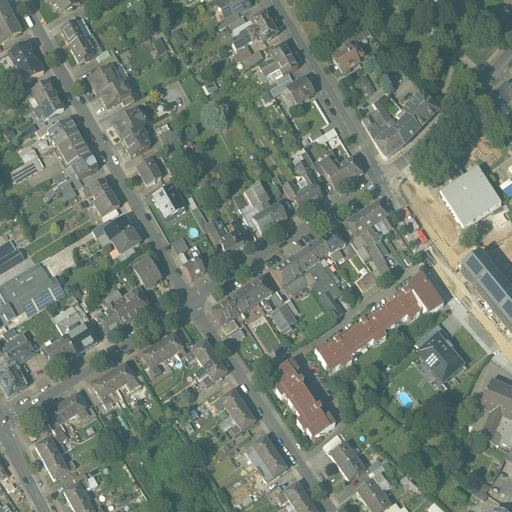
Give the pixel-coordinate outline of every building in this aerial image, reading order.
[(48,0),(52,7),(56,5),(60,13),(69,8),(70,11),(79,6),(75,0),(48,0)] [(244,0),(229,0),(218,6),(226,20),(236,15),(248,8),(244,0)] [(3,3),(0,4),(0,27),(13,20),(3,3)] [(265,14),(253,20),(260,31),(271,25),(265,14)] [(226,20),(217,25),(220,31),(239,21),(236,15),(226,20)] [(0,27),(0,46),(21,36),(13,20),(0,27)] [(75,25),(60,33),(69,49),(84,41),(75,25)] [(271,25),(260,31),(266,42),(278,36),(271,25)] [(366,31),(331,51),(334,57),(349,49),(350,50),(371,37),(366,31)] [(24,40),(5,51),(15,71),(18,70),(32,62),(29,57),(32,55),(24,40)] [(84,41),(69,49),(78,66),(84,63),(93,58),(91,54),(92,53),(88,46),(87,46),(84,41)] [(284,46),(269,54),(272,61),(275,66),(290,57),(284,46)] [(334,57),(331,59),(341,76),(365,63),(360,54),(354,57),(350,50),(349,49),(334,57)] [(106,53),(95,59),(99,65),(110,59),(106,53)] [(110,59),(99,65),(103,74),(111,69),(111,70),(118,66),(113,57),(110,59)] [(290,57),(275,66),(278,71),(266,78),(270,85),(276,82),(275,80),(282,76),(283,79),(287,76),(298,70),(290,57)] [(272,61),(266,65),(265,64),(258,68),(261,73),(275,66),(272,61)] [(32,62),(18,70),(21,76),(19,77),(23,86),(43,76),(38,67),(35,69),(32,62)] [(275,66),(261,73),(265,79),(266,78),(278,71),(275,66)] [(103,74),(87,83),(96,99),(99,98),(120,86),(111,70),(111,69),(103,74)] [(360,79),(370,96),(378,92),(368,75),(360,79)] [(282,76),(275,80),(276,82),(279,87),(281,86),(290,81),(287,76),(283,79),(282,76)] [(293,87),(285,92),(281,86),(279,87),(270,92),(274,99),(282,94),(285,98),(289,95),(297,107),(302,103),(313,96),(304,80),(293,87)] [(293,87),(290,81),(281,86),(285,92),(293,87)] [(217,82),(205,87),(209,95),(220,91),(217,82)] [(120,86),(99,98),(107,112),(121,104),(131,98),(131,97),(129,98),(126,94),(127,91),(124,84),(120,86)] [(48,85),(29,96),(31,100),(33,99),(38,108),(54,99),(50,93),(52,92),(48,85)] [(511,92),(505,85),(497,92),(509,104),(511,108),(511,92)] [(511,108),(509,104),(497,92),(490,99),(502,111),(506,117),(509,114),(509,113),(511,111),(511,108)] [(374,104),(372,106),(378,114),(392,103),(385,95),(374,104)] [(414,102),(413,100),(407,106),(408,107),(401,113),(405,118),(418,132),(438,112),(422,95),(414,102)] [(131,98),(121,104),(124,109),(134,103),(131,98)] [(54,99),(38,108),(43,117),(41,118),(44,123),(63,112),(59,105),(57,106),(54,99)] [(502,111),(490,99),(483,106),(493,119),(499,127),(503,124),(502,121),(506,117),(502,111)] [(133,115),(126,119),(125,118),(118,122),(119,123),(112,127),(121,143),(142,131),(145,129),(139,119),(136,121),(133,115)] [(383,139),(370,117),(361,122),(374,145),(383,139)] [(418,132),(405,118),(391,133),(403,148),(418,132)] [(54,131),(47,135),(49,139),(48,140),(51,144),(52,144),(55,149),(77,136),(74,131),(75,130),(73,126),(72,127),(69,122),(54,131)] [(507,129),(503,124),(499,127),(498,127),(503,135),(505,133),(504,131),(507,129)] [(51,125),(36,134),(39,140),(47,135),(54,131),(51,125)] [(33,128),(20,135),(24,140),(36,134),(33,128)] [(322,137),(317,141),(320,146),(337,136),(334,130),(322,137)] [(142,131),(121,143),(131,161),(150,151),(143,139),(145,137),(142,131)] [(170,131),(159,137),(165,149),(176,143),(170,131)] [(319,132),(309,138),(312,143),(317,141),(322,137),(319,132)] [(383,139),(374,145),(383,160),(386,160),(403,148),(391,133),(383,139)] [(55,149),(67,172),(90,159),(77,136),(55,149)] [(337,163),(331,152),(325,156),(329,164),(335,172),(339,169),(336,164),(337,163)] [(159,153),(144,161),(146,166),(151,164),(151,165),(162,159),(159,153)] [(312,166),(306,154),(300,158),(301,159),(308,172),(309,172),(314,169),(312,166)] [(37,159),(20,169),(26,179),(43,170),(37,159)] [(90,159),(74,169),(76,173),(74,174),(79,183),(97,172),(90,159)] [(308,172),(301,159),(293,163),(296,169),(302,179),(303,179),(308,176),(310,175),(309,172),(308,172)] [(339,169),(335,172),(344,187),(361,176),(352,161),(339,169)] [(317,163),(312,166),(314,169),(319,178),(324,175),(320,168),(317,163)] [(146,166),(137,172),(147,189),(161,181),(151,165),(151,164),(146,166)] [(335,172),(329,164),(321,169),(321,168),(320,168),(324,175),(327,179),(326,179),(329,183),(335,193),(344,187),(335,172)] [(446,176),(453,187),(450,189),(449,189),(439,195),(463,231),(472,225),(472,224),(490,213),(491,213),(500,207),(477,171),(467,177),(468,178),(465,180),(458,169),(446,176)] [(63,175),(53,181),(57,187),(66,181),(63,175)] [(313,186),(308,176),(303,179),(309,189),(313,186)] [(281,187),(276,179),(271,182),(276,190),(281,187)] [(174,181),(163,187),(167,193),(172,190),(177,198),(182,196),(174,181)] [(95,185),(89,188),(90,191),(88,192),(96,204),(111,195),(103,183),(96,187),(95,185)] [(302,193),(297,196),(290,185),(282,190),(289,201),(291,200),(293,204),(291,206),(294,210),(296,208),(299,214),(311,207),(302,193)] [(279,206),(269,212),(265,206),(268,204),(259,186),(251,190),(260,207),(273,230),(286,222),(281,215),(283,213),(279,206)] [(309,189),(302,193),(311,207),(322,200),(313,186),(309,189)] [(153,200),(165,221),(176,215),(184,211),(177,198),(172,190),(167,193),(153,200)] [(260,207),(251,190),(243,194),(254,211),(255,211),(260,207)] [(96,204),(92,206),(101,220),(102,220),(115,212),(119,209),(111,195),(96,204)] [(378,204),(366,212),(376,226),(382,223),(388,219),(378,204)] [(273,230),(260,207),(255,211),(259,218),(251,223),(261,238),(273,230)] [(115,212),(102,220),(105,225),(118,217),(115,212)] [(376,226),(366,212),(355,219),(365,233),(369,231),(376,226)] [(365,233),(355,219),(345,226),(354,240),(361,236),(365,233)] [(394,229),(388,219),(382,223),(388,233),(394,229)] [(125,220),(103,234),(110,245),(112,244),(131,233),(132,232),(125,220)] [(224,240),(220,233),(220,232),(219,231),(215,223),(205,229),(217,249),(216,250),(220,256),(220,255),(223,254),(225,259),(237,252),(229,238),(224,240)] [(236,223),(231,226),(235,234),(240,231),(236,223)] [(235,234),(229,238),(237,252),(248,246),(240,231),(235,234)] [(387,254),(375,237),(374,238),(369,231),(365,233),(374,247),(374,248),(381,258),(387,254)] [(131,233),(112,244),(120,258),(139,247),(131,233)] [(335,233),(319,243),(329,257),(330,258),(338,252),(344,248),(335,233)] [(374,247),(365,233),(361,236),(366,244),(365,244),(369,251),(374,248),(374,247)] [(173,252),(185,246),(182,240),(170,246),(173,252)] [(319,243),(309,249),(319,263),(329,257),(319,243)] [(185,246),(173,252),(182,270),(188,267),(182,255),(188,252),(185,246)] [(349,255),(344,248),(338,252),(343,259),(349,255)] [(309,249),(291,261),(301,276),(315,267),(319,264),(319,263),(309,249)] [(18,251),(8,257),(14,267),(24,261),(18,251)] [(479,256),(460,272),(511,334),(511,276),(511,277),(511,295),(511,296),(479,256)] [(8,257),(0,262),(0,275),(14,267),(8,257)] [(408,258),(404,261),(408,267),(412,264),(408,258)] [(291,261),(271,275),(281,291),(282,291),(286,297),(290,295),(292,297),(308,287),(301,277),(301,276),(291,261)] [(149,262),(143,265),(145,268),(135,274),(147,293),(155,287),(154,285),(161,281),(149,262)] [(188,267),(182,270),(191,284),(204,275),(196,262),(188,267)] [(327,296),(336,289),(319,264),(315,267),(315,275),(312,277),(317,285),(311,290),(333,323),(342,317),(327,296)] [(5,285),(0,288),(0,311),(7,307),(47,283),(38,266),(5,285)] [(370,274),(356,285),(362,294),(377,284),(370,274)] [(421,277),(406,288),(410,293),(406,295),(405,293),(401,296),(401,297),(393,302),(394,304),(383,312),(394,328),(406,320),(406,321),(412,317),(414,320),(419,316),(418,314),(422,311),(428,319),(443,308),(421,277)] [(272,297),(261,281),(246,291),(256,307),(261,304),(272,297)] [(246,291),(227,303),(238,319),(241,323),(245,321),(242,316),(256,307),(246,291)] [(123,303),(133,321),(149,311),(138,293),(123,303)] [(123,303),(118,296),(106,304),(109,309),(111,313),(121,329),(133,321),(123,303)] [(102,299),(94,304),(97,309),(106,304),(102,299)] [(298,315),(289,301),(284,304),(285,306),(293,318),(298,315)] [(238,319),(227,303),(213,312),(212,317),(221,330),(238,319)] [(265,310),(261,304),(256,307),(264,318),(272,313),(268,308),(265,310)] [(285,306),(270,316),(281,333),(296,324),(293,318),(285,306)] [(0,319),(3,318),(7,325),(8,324),(15,320),(7,307),(0,311),(0,319)] [(81,311),(76,315),(78,320),(84,316),(81,311)] [(383,312),(372,320),(370,318),(363,324),(363,323),(359,326),(360,328),(338,344),(336,342),(333,344),(326,349),(324,347),(314,354),(325,369),(328,367),(333,373),(344,365),(346,367),(352,363),(349,360),(372,344),(372,345),(378,341),(380,343),(385,340),(383,336),(394,328),(383,312)] [(121,329),(111,313),(108,315),(103,319),(100,314),(94,318),(106,339),(121,329)] [(3,318),(0,319),(0,330),(8,325),(8,324),(7,325),(3,318)] [(69,319),(61,324),(64,328),(72,323),(69,319)] [(82,325),(79,327),(77,326),(75,327),(76,329),(74,331),(76,335),(71,338),(74,343),(81,354),(95,346),(90,338),(91,336),(88,333),(87,333),(85,329),(85,330),(82,325)] [(13,330),(2,336),(5,342),(16,336),(13,330)] [(0,351),(0,360),(27,345),(22,337),(6,347),(7,350),(4,353),(5,355),(3,356),(0,351)] [(464,367),(450,351),(448,353),(444,347),(445,346),(437,337),(415,355),(432,374),(436,371),(445,383),(464,367)] [(27,345),(0,360),(0,377),(14,369),(45,351),(37,338),(27,345)] [(175,338),(142,358),(150,371),(157,368),(177,355),(183,351),(175,338)] [(68,346),(65,342),(54,349),(53,347),(43,353),(54,371),(75,358),(68,346)] [(74,343),(68,346),(75,358),(81,354),(74,343)] [(274,349),(280,359),(291,353),(284,343),(274,349)] [(216,360),(205,344),(192,353),(196,360),(202,369),(216,360)] [(192,353),(186,357),(183,351),(177,355),(184,367),(196,360),(192,353)] [(202,369),(194,375),(199,383),(208,377),(221,368),(216,360),(202,369)] [(291,363),(276,374),(278,377),(272,381),(278,391),(276,393),(281,400),(284,398),(300,421),(296,423),(301,431),(304,429),(311,439),(317,434),(319,438),(334,427),(328,417),(325,419),(320,412),(321,412),(318,408),(316,410),(301,387),(303,385),(300,382),(295,375),(298,373),(291,363)] [(133,382),(125,368),(116,373),(125,387),(127,386),(131,393),(138,389),(133,382)] [(157,368),(150,371),(154,378),(161,374),(157,368)] [(221,368),(208,377),(209,379),(213,385),(226,376),(221,368)] [(14,369),(0,377),(0,387),(7,400),(25,389),(14,369)] [(125,387),(116,373),(108,378),(117,392),(125,387)] [(143,383),(138,375),(134,377),(139,385),(143,383)] [(117,392),(108,378),(101,383),(113,403),(119,400),(120,402),(123,401),(117,392)] [(209,379),(202,384),(206,390),(213,385),(209,379)] [(511,391),(491,382),(474,419),(465,415),(459,429),(468,433),(467,434),(491,447),(503,421),(511,424),(511,391)] [(113,403),(101,383),(92,388),(105,409),(111,405),(111,404),(113,403)] [(234,393),(221,402),(225,408),(238,427),(242,433),(255,424),(234,393)] [(76,398),(43,418),(52,432),(58,428),(78,416),(84,412),(76,398)] [(221,402),(214,406),(218,413),(225,408),(221,402)] [(84,412),(78,416),(82,423),(88,419),(84,412)] [(137,413),(132,416),(136,423),(142,420),(137,413)] [(511,450),(511,424),(503,421),(491,447),(509,457),(511,451),(511,450)] [(238,427),(231,432),(235,438),(242,433),(238,427)] [(58,428),(52,432),(56,438),(50,442),(53,448),(66,441),(58,428)] [(287,471),(266,439),(252,448),(256,455),(269,474),(273,480),(287,471)] [(50,442),(35,449),(54,483),(68,475),(64,468),(53,448),(50,442)] [(346,447),(330,458),(339,471),(355,460),(346,447)] [(252,448),(245,453),(249,459),(256,455),(252,448)] [(355,460),(339,471),(349,484),(365,473),(355,460)] [(511,464),(506,462),(500,478),(510,481),(511,476),(511,464)] [(72,464),(64,468),(68,475),(75,471),(72,464)] [(269,474),(262,478),(266,485),(273,480),(269,474)] [(84,475),(73,480),(76,486),(87,480),(84,475)] [(407,478),(403,481),(416,494),(419,491),(407,478)] [(89,490),(85,483),(78,487),(82,494),(89,490)] [(372,483),(356,494),(365,507),(381,496),(372,483)] [(511,492),(493,484),(488,497),(511,507),(511,492)] [(12,486),(6,490),(9,494),(14,490),(12,486)] [(314,511),(297,486),(283,495),(287,501),(294,511),(314,511)] [(78,487),(64,495),(73,511),(91,511),(82,494),(78,487)] [(283,495),(276,499),(281,506),(287,501),(283,495)] [(381,496),(365,507),(368,511),(386,511),(391,509),(381,496)]
